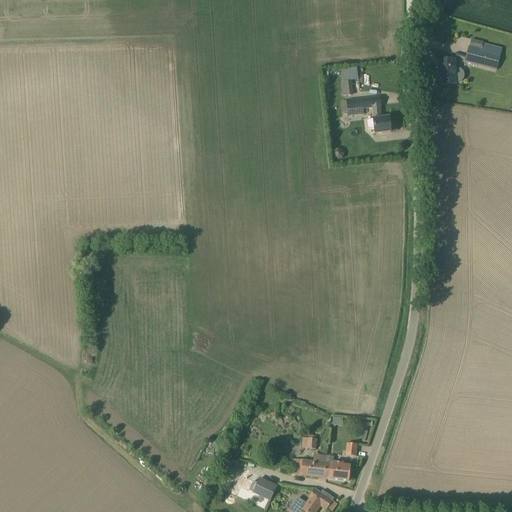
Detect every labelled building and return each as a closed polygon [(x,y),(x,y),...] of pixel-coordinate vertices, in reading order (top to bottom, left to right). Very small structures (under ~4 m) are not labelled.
[(502,48),(481,43),(471,40),(469,47),(468,47),(464,62),(496,70),(502,48)] [(459,69),(456,69),(455,59),(438,60),(440,85),(457,84),(457,83),(460,82),(462,80),(463,77),(463,74),(461,71),(459,69)] [(352,96),(351,81),(340,82),(340,97),(352,96)] [(380,97),(362,99),(340,102),(342,113),(347,112),(348,117),(363,115),(363,109),(373,108),(374,119),(373,119),(373,120),(366,121),(367,129),(374,129),(375,134),(391,132),(389,116),(381,117),(380,107),(381,107),(380,97)] [(316,442),(303,440),(302,448),(316,450),(316,442)] [(347,444),(346,456),(356,457),(357,445),(347,444)] [(293,475),(324,479),(326,456),(314,455),(313,463),(295,460),(293,475)] [(326,456),(324,479),(349,481),(350,467),(343,466),(343,464),(333,463),(334,457),(326,456)] [(253,493),(261,497),(270,501),(277,487),(259,479),(258,483),(246,477),(240,491),(251,497),(253,493)] [(316,490),(306,504),(297,498),(289,510),(290,511),(316,511),(320,507),(328,511),(331,511),(337,505),(332,501),(333,499),(323,492),(321,494),(316,490)]
